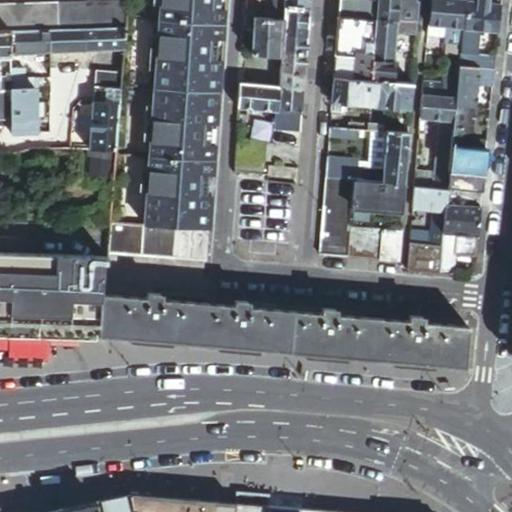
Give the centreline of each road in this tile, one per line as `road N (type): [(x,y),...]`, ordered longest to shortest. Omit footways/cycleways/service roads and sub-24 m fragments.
road 1 (primary): [(474,426),(388,401),(258,390),(0,410)]
road 2 (primary): [(0,459),(299,435),(394,455),(452,485)]
road 3 (residential): [(423,0),(400,290)]
road 4 (residential): [(303,281),(324,0)]
road 5 (residential): [(237,0),(217,273)]
road 6 (residential): [(493,299),(511,129)]
road 7 (residential): [(474,426),(493,299)]
